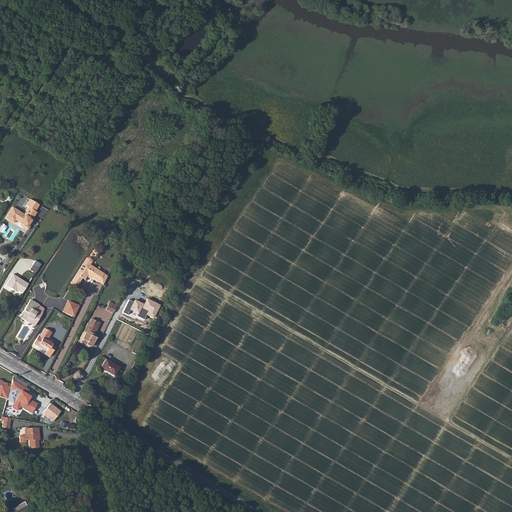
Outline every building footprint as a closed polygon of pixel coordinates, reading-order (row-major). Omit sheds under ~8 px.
[(12,207),(6,217),(13,222),(15,219),(20,222),(19,223),(27,229),(31,223),(29,222),(35,212),(39,206),(28,199),(25,205),(28,207),(24,214),(12,207)] [(86,259),(83,259),(67,284),(73,288),(78,280),(81,281),(83,278),(84,277),(87,279),(95,284),(101,275),(87,266),(89,263),(88,260),(86,259)] [(30,270),(35,273),(41,264),(36,261),(30,270)] [(23,293),(29,283),(14,274),(7,285),(15,290),(16,288),(23,293)] [(159,305),(147,299),(144,304),(134,300),(133,302),(129,300),(123,312),(127,314),(130,309),(137,313),(136,315),(144,319),(146,314),(153,317),(159,305)] [(59,313),(63,314),(68,303),(65,301),(59,313)] [(36,307),(28,302),(21,313),(22,313),(20,318),(28,323),(27,324),(32,327),(40,314),(39,314),(41,312),(40,310),(36,308),(36,307)] [(63,314),(71,318),(76,307),(68,303),(63,314)] [(108,318),(112,310),(105,306),(100,314),(108,318)] [(21,313),(18,318),(27,324),(28,323),(20,318),(22,313),(21,313)] [(86,325),(84,330),(86,331),(84,335),(80,341),(85,344),(84,345),(89,348),(93,340),(92,339),(94,337),(93,337),(98,327),(94,324),(90,321),(87,326),(86,325)] [(45,340),(49,334),(42,330),(38,336),(39,337),(38,339),(37,338),(35,341),(33,340),(30,345),(35,348),(36,347),(43,352),(41,357),(46,360),(52,350),(49,348),(50,346),(49,345),(50,343),(45,340)] [(135,359),(141,347),(135,344),(129,355),(135,359)] [(117,370),(102,362),(97,370),(111,379),(117,370)] [(0,397),(8,400),(10,391),(11,388),(8,387),(9,384),(4,383),(3,381),(0,380),(0,397)] [(25,394),(22,393),(24,388),(13,382),(11,388),(10,391),(19,396),(12,408),(12,409),(17,412),(18,412),(21,408),(31,415),(37,405),(26,398),(23,397),(25,394)] [(50,403),(42,413),(52,421),(60,412),(50,403)] [(39,429),(28,430),(29,436),(26,437),(20,437),(21,444),(27,443),(27,442),(30,442),(30,449),(40,449),(39,442),(39,438),(40,438),(39,429)] [(197,486),(191,482),(186,489),(193,493),(197,486)]
